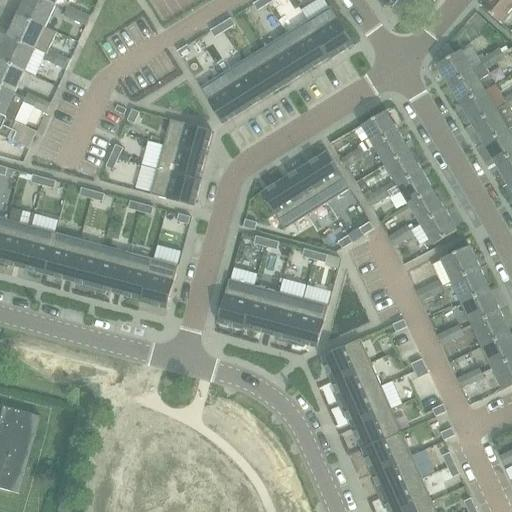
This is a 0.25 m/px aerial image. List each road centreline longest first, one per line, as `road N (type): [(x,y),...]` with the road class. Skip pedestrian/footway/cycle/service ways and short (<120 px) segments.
road 1 (residential): [(182,363),(240,165),(398,63)]
road 2 (residential): [(339,511),(304,429),(273,398),(245,380),(182,363)]
road 3 (residential): [(511,259),(398,63)]
road 4 (residential): [(182,363),(0,313)]
